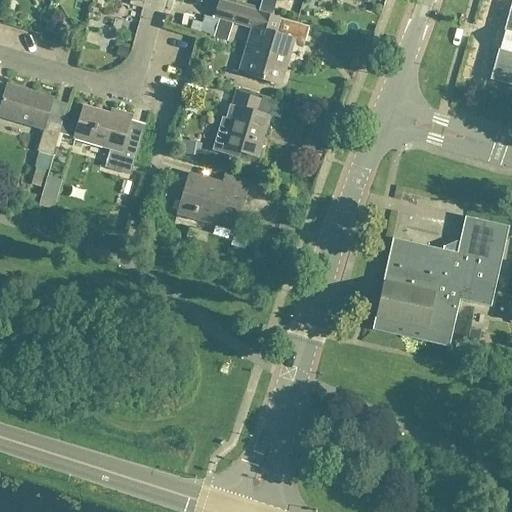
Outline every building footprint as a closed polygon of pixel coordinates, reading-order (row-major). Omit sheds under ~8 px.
[(261,0),(258,14),(271,18),(276,0),(261,0)] [(511,2),(511,3),(490,82),(511,88),(511,2)] [(214,20),(235,26),(256,32),(243,77),(277,87),(290,45),(303,49),(308,30),(279,21),(279,22),(256,15),(219,4),(214,20)] [(219,22),(204,18),(202,26),(192,24),(190,32),(214,39),(219,22)] [(54,25),(46,22),(43,33),(51,35),(54,25)] [(170,47),(168,55),(186,60),(188,51),(170,47)] [(37,153),(38,153),(36,160),(38,160),(35,169),(45,172),(50,157),(52,158),(62,126),(48,122),(54,101),(8,87),(0,112),(0,118),(43,132),(37,153)] [(256,160),(268,119),(258,116),(261,103),(235,95),(231,109),(235,110),(231,123),(221,120),(212,153),(238,161),(239,155),(256,160)] [(130,176),(139,146),(124,142),(131,118),(112,112),(110,117),(84,109),(75,139),(112,150),(106,169),(130,176)] [(39,189),(45,172),(35,169),(30,186),(39,189)] [(187,180),(176,216),(177,217),(180,209),(210,218),(207,225),(234,233),(249,183),(225,176),(220,190),(187,180)] [(449,350),(460,303),(490,310),(509,229),(465,219),(458,255),(392,241),(372,333),(449,350)] [(466,344),(475,346),(478,332),(469,330),(466,344)]
